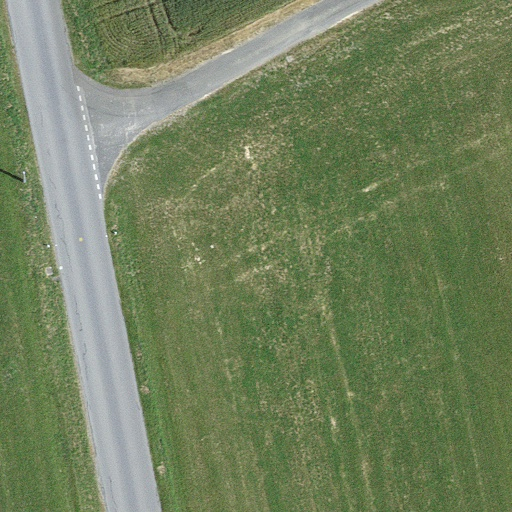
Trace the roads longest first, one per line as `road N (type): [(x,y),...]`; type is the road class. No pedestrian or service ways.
road 1 (tertiary): [(132,511),(39,0)]
road 2 (track): [(347,0),(69,148)]
